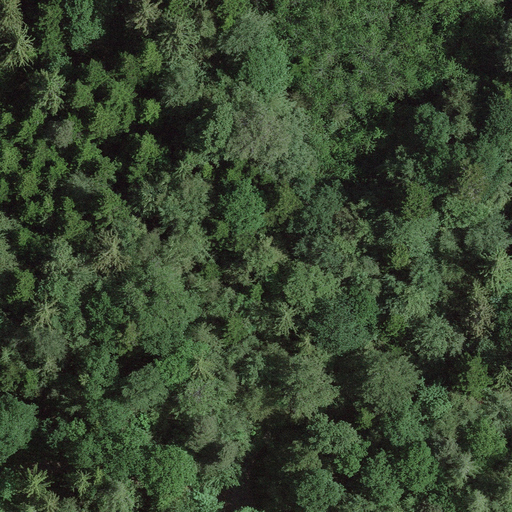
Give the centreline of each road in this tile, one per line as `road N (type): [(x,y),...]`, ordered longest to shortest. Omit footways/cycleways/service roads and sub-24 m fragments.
road 1 (unclassified): [(241,511),(233,476),(255,437),(406,397),(511,343)]
road 2 (track): [(235,498),(90,469),(0,476)]
road 3 (track): [(0,118),(137,0)]
